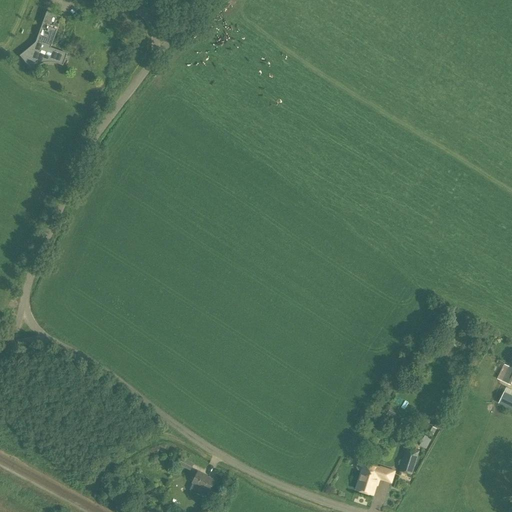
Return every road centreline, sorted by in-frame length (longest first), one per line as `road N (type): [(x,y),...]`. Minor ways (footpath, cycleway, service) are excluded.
road 1 (unclassified): [(355,511),(233,462),(48,338)]
road 2 (unclassified): [(156,56),(83,157),(24,304)]
